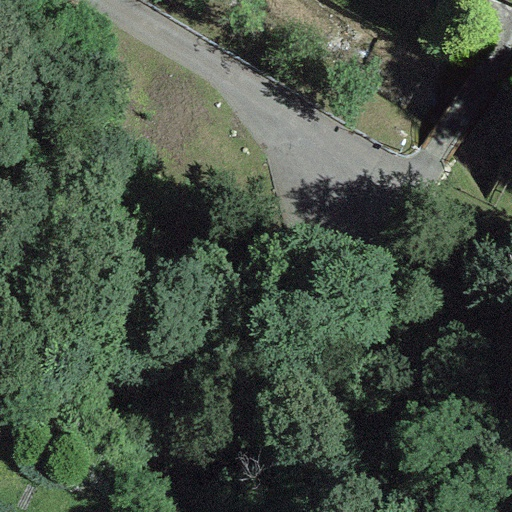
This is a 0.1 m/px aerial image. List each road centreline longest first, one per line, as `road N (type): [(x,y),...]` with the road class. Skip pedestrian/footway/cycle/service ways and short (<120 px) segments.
road 1 (residential): [(147,0),(327,155),(354,162),(385,141)]
road 2 (unclassified): [(385,141),(462,47)]
